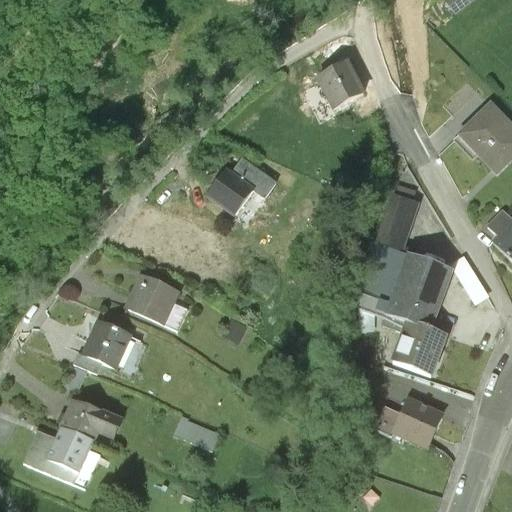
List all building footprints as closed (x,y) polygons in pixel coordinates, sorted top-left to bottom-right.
[(348,67),(317,83),(333,113),(363,98),(348,67)] [(511,131),(490,109),(460,138),(461,140),(463,138),(480,155),(478,157),(493,173),(510,156),(511,158),(511,131)] [(250,193),(250,194),(262,203),(274,186),(241,162),(229,178),(250,193)] [(231,220),(250,194),(250,193),(229,178),(224,174),(205,201),(231,220)] [(162,227),(173,232),(175,228),(190,235),(194,225),(169,213),(162,227)] [(511,227),(493,247),(511,266),(511,227)] [(222,249),(190,235),(175,228),(173,232),(159,261),(206,283),(211,273),(214,274),(220,261),(217,259),(222,249)] [(449,274),(408,260),(386,321),(406,328),(392,367),(429,380),(443,339),(428,334),(449,274)] [(177,297),(140,279),(125,312),(162,329),(177,297)] [(128,339),(98,325),(83,358),(113,371),(128,339)] [(73,404),(61,430),(93,445),(99,432),(108,437),(115,423),(73,404)] [(439,420),(407,406),(394,436),(426,450),(439,420)] [(186,418),(178,436),(213,451),(220,432),(186,418)] [(73,488),(93,445),(61,430),(56,441),(37,433),(23,465),(73,488)]
